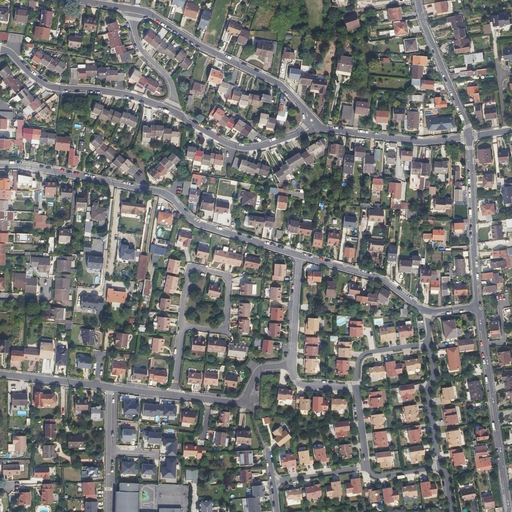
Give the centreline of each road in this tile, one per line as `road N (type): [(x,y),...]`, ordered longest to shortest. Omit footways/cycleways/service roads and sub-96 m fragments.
road 1 (residential): [(133,10),(274,81),(315,125)]
road 2 (residential): [(478,307),(508,511)]
road 3 (residential): [(176,113),(105,90),(52,86),(0,47)]
road 4 (residential): [(144,188),(164,193),(198,224),(299,255)]
road 5 (residential): [(469,136),(478,307)]
road 6 (residential): [(315,125),(418,142),(469,136)]
road 7 (residential): [(315,125),(241,147),(176,113)]
road 8 (residential): [(180,326),(193,268),(226,279),(216,330)]
road 9 (residential): [(469,136),(418,0)]
road 10 (residential): [(299,255),(382,279),(426,311)]
road 11 (residential): [(109,511),(109,387)]
road 12 (residential): [(439,466),(427,344)]
